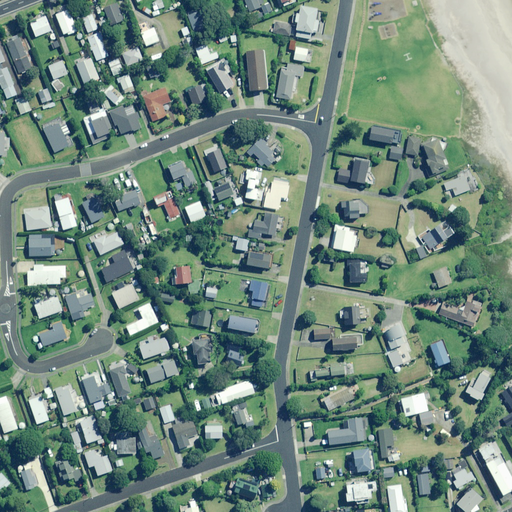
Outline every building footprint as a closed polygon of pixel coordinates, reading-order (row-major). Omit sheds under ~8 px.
[(165,7),(162,0),(158,0),(155,1),(157,5),(153,7),(155,11),(165,7)] [(265,5),(264,4),(262,0),(247,0),(246,0),(250,12),(261,7),(264,15),(273,12),(270,3),(265,5)] [(122,15),(117,3),(104,9),(111,26),(126,20),(124,14),(122,15)] [(318,9),(301,7),(300,15),(294,14),(292,22),(298,23),(296,37),(311,39),(312,33),(318,34),(319,21),(316,21),(318,9)] [(77,31),(69,10),(56,15),(65,36),(77,31)] [(207,29),(200,10),(188,14),(195,34),(207,29)] [(99,29),(93,14),(83,18),(88,33),(99,29)] [(52,31),(46,17),(37,20),(38,22),(31,24),(36,37),(52,31)] [(292,25),(276,22),(274,33),(290,36),(292,25)] [(190,34),(187,27),(182,30),(184,36),(190,34)] [(160,41),(154,28),(141,33),(147,47),(160,41)] [(109,56),(100,33),(88,38),(97,61),(109,56)] [(191,35),(182,39),(183,43),(180,44),(181,48),(186,46),(187,47),(192,45),(191,43),(194,42),(191,35)] [(19,38),(7,43),(12,55),(9,56),(12,65),(15,63),(20,74),(32,68),(19,38)] [(6,62),(0,47),(0,84),(1,84),(7,99),(18,95),(7,68),(4,69),(1,63),(6,62)] [(309,50),(296,47),(294,60),(311,63),(312,56),(308,55),(309,50)] [(266,90),(262,51),(246,52),(250,91),(266,90)] [(214,59),(211,52),(203,55),(206,62),(214,59)] [(100,80),(91,58),(76,64),(85,86),(100,80)] [(120,64),(118,59),(109,62),(114,77),(122,74),(120,69),(124,67),(122,64),(120,64)] [(232,71),(225,60),(207,71),(220,94),(233,86),(226,75),(232,71)] [(68,74),(63,61),(49,67),(54,80),(68,74)] [(304,67),(288,64),(288,68),(282,67),(277,98),(291,100),(293,91),(295,92),(297,79),(295,78),(295,76),(303,77),(304,67)] [(161,75),(158,65),(147,69),(151,78),(161,75)] [(135,90),(129,75),(120,78),(126,94),(135,90)] [(64,88),(59,80),(52,84),(57,92),(64,88)] [(125,98),(112,85),(105,93),(117,106),(125,98)] [(208,101),(202,85),(188,90),(194,106),(208,101)] [(171,102),(166,88),(144,96),(153,122),(167,116),(163,105),(171,102)] [(52,100),(48,89),(39,93),(43,104),(52,100)] [(32,111),(26,96),(16,101),(21,115),(32,111)] [(127,117),(124,107),(111,111),(115,126),(118,125),(121,134),(141,128),(137,114),(127,117)] [(112,138),(103,116),(92,121),(96,133),(90,135),(93,145),(112,138)] [(61,127),(59,124),(53,127),(52,125),(44,129),(55,153),(74,144),(65,125),(61,127)] [(401,132),(372,127),(370,140),(399,145),(401,132)] [(4,138),(5,133),(0,132),(0,155),(4,156),(4,150),(9,150),(9,138),(4,138)] [(421,140),(409,137),(406,154),(418,156),(421,140)] [(265,164),(268,167),(280,156),(279,154),(283,150),(279,145),(272,151),(261,139),(247,152),(251,157),(254,154),(260,160),(258,162),(262,167),(265,164)] [(446,159),(438,139),(424,145),(429,159),(426,160),(429,167),(426,168),(429,177),(447,171),(443,160),(446,159)] [(403,149),(392,147),(390,159),(401,161),(403,149)] [(340,169),(338,182),(352,184),(353,182),(365,184),(368,162),(354,160),(353,172),(340,169)] [(187,174),(182,163),(169,168),(175,182),(183,179),(189,193),(194,191),(192,185),(196,183),(192,172),(187,174)] [(263,173),(248,171),(246,180),(249,180),(246,198),(256,200),(258,190),(255,189),(255,185),(261,186),(263,173)] [(465,176),(463,177),(444,184),(447,191),(453,189),(456,196),(470,190),(465,176)] [(185,188),(182,182),(175,185),(178,191),(185,188)] [(233,195),(228,183),(214,189),(220,201),(233,195)] [(289,186),(272,183),(271,193),(267,193),(264,207),(279,210),(281,198),(287,199),(289,186)] [(140,203),(136,191),(121,197),(122,198),(115,201),(119,211),(140,203)] [(167,202),(164,194),(154,199),(158,207),(164,205),(171,219),(181,214),(174,199),(167,202)] [(63,200),(61,195),(54,197),(64,230),(77,226),(69,198),(63,200)] [(105,217),(96,198),(83,204),(92,223),(105,217)] [(244,203),(242,198),(235,200),(237,206),(244,203)] [(368,213),(368,206),(358,200),(342,201),(343,209),(346,209),(346,218),(350,218),(359,218),(359,214),(368,213)] [(52,227),(49,207),(42,208),(25,211),(27,231),(52,227)] [(284,218),(278,217),(278,215),(265,213),(264,223),(255,221),(253,231),(250,230),(248,237),(261,239),(262,233),(275,236),(276,231),(282,232),(284,218)] [(157,234),(154,224),(149,226),(153,235),(157,234)] [(426,249),(429,247),(430,249),(449,237),(442,225),(425,235),(419,239),(426,249)] [(360,239),(356,238),(357,233),(349,232),(350,229),(336,226),(335,232),(337,232),(334,249),(354,252),(355,247),(358,248),(360,239)] [(124,244),(119,233),(106,238),(105,236),(94,241),(101,255),(124,244)] [(55,235),(42,235),(29,236),(30,257),(55,256),(55,250),(55,235)] [(249,240),(238,239),(237,250),(248,251),(249,240)] [(427,257),(422,246),(416,249),(420,259),(427,257)] [(137,270),(126,249),(110,257),(113,263),(98,270),(106,285),(137,270)] [(271,256),(249,253),(247,265),(269,269),(271,256)] [(366,283),(366,274),(366,260),(359,260),(348,260),(348,266),(350,266),(350,283),(366,283)] [(44,267),(44,265),(35,266),(35,271),(28,272),(28,286),(61,284),(60,278),(66,278),(66,266),(44,267)] [(192,283),(190,266),(175,268),(176,275),(171,276),(173,285),(192,283)] [(452,284),(447,267),(434,272),(440,288),(452,284)] [(135,287),(141,284),(138,279),(132,282),(135,287)] [(267,283),(251,281),(250,291),(254,291),(252,306),(264,307),(267,283)] [(140,300),(132,284),(112,294),(120,309),(140,300)] [(141,284),(135,287),(138,293),(144,289),(141,284)] [(218,289),(207,288),(206,297),(217,299),(218,289)] [(77,299),(76,294),(66,297),(71,315),(95,307),(91,295),(77,299)] [(175,296),(162,294),(161,301),(174,303),(175,296)] [(63,311),(58,297),(35,306),(40,319),(63,311)] [(466,306),(459,309),(443,303),(439,315),(473,327),(481,307),(467,302),(466,306)] [(159,322),(150,304),(139,309),(144,319),(127,327),(131,336),(159,322)] [(359,309),(359,307),(346,308),(346,312),(340,312),(340,319),(344,319),(345,325),(361,324),(360,319),(367,318),(366,309),(359,309)] [(211,312),(199,310),(199,315),(193,315),(192,325),(210,327),(211,312)] [(257,321),(231,316),(228,328),(255,333),(257,321)] [(67,339),(61,322),(52,325),(54,330),(39,335),(42,343),(38,345),(39,349),(67,339)] [(407,344),(400,325),(390,328),(390,331),(385,332),(391,349),(407,344)] [(330,339),(329,329),(314,330),(315,340),(330,339)] [(357,350),(356,335),(342,336),(342,339),(333,339),(333,351),(357,350)] [(165,352),(159,336),(148,340),(138,343),(144,360),(165,352)] [(211,353),(210,340),(193,341),(194,355),(198,355),(198,365),(210,364),(209,353),(211,353)] [(450,362),(442,341),(430,346),(436,361),(435,362),(439,367),(450,362)] [(394,368),(395,368),(397,374),(402,371),(400,365),(404,364),(398,350),(388,354),(394,368)] [(244,357),(230,352),(224,368),(236,372),(238,366),(240,366),(244,357)] [(179,374),(174,361),(147,370),(151,383),(179,374)] [(119,398),(122,397),(124,402),(130,400),(128,395),(131,394),(125,375),(127,374),(124,366),(110,371),(119,398)] [(349,373),(348,366),(310,372),(311,382),(318,381),(317,379),(349,373)] [(102,400),(93,374),(81,378),(91,404),(102,400)] [(491,379),(481,374),(477,382),(472,380),(465,394),(479,401),(491,379)] [(254,394),(250,381),(225,390),(226,391),(210,397),(214,407),(254,394)] [(112,393),(109,382),(104,384),(107,394),(112,393)] [(76,412),(67,386),(56,390),(64,416),(76,412)] [(511,386),(502,393),(511,409),(511,386)] [(54,397),(51,387),(45,390),(48,399),(54,397)] [(355,399),(349,387),(324,400),(329,411),(355,399)] [(419,414),(430,411),(426,394),(401,400),(405,417),(419,414)] [(18,429),(7,397),(0,399),(0,419),(5,434),(18,429)] [(49,421),(41,397),(29,401),(37,425),(49,421)] [(156,408),(153,398),(143,401),(146,411),(156,408)] [(212,407),(209,398),(202,401),(206,410),(212,407)] [(175,420),(170,405),(160,409),(165,424),(175,420)] [(247,423),(243,410),(234,413),(238,425),(247,423)] [(430,411),(419,414),(422,428),(434,425),(430,411)] [(511,424),(511,413),(503,419),(508,427),(511,424)] [(103,439),(95,416),(80,422),(88,444),(103,439)] [(188,421),(186,416),(177,419),(178,425),(173,426),(180,449),(190,446),(188,438),(197,435),(192,420),(188,421)] [(402,424),(389,416),(386,421),(399,429),(402,424)] [(365,441),(362,418),(348,420),(349,429),(327,432),(329,445),(365,441)] [(138,431),(142,442),(137,444),(139,450),(145,448),(147,453),(151,452),(154,460),(164,456),(151,421),(142,425),(143,428),(138,431)] [(223,439),(223,426),(206,427),(206,439),(223,439)] [(394,446),(392,429),(379,431),(382,458),(388,458),(387,446),(394,446)] [(84,452),(78,432),(72,434),(78,453),(84,452)] [(136,437),(117,438),(118,454),(137,454),(136,437)] [(502,453),(495,441),(479,450),(503,496),(511,491),(511,476),(500,454),(502,453)] [(97,456),(95,450),(85,454),(90,468),(95,466),(98,476),(113,471),(108,456),(102,458),(101,454),(97,456)] [(371,450),(368,451),(368,450),(353,452),(355,467),(357,467),(358,473),(371,471),(371,470),(374,469),(371,450)] [(73,472),(69,460),(57,463),(62,481),(75,478),(76,482),(83,480),(80,470),(73,472)] [(468,467),(465,461),(459,464),(461,470),(468,467)] [(326,478),(325,468),(317,469),(318,480),(326,478)] [(395,477),(394,468),(384,469),(385,478),(395,477)] [(35,484),(37,483),(35,475),(33,476),(30,469),(21,472),(27,491),(36,488),(35,484)] [(471,472),(468,474),(465,470),(455,475),(457,480),(454,482),(457,489),(475,479),(471,472)] [(10,483),(2,474),(0,475),(0,491),(0,492),(10,483)] [(428,474),(413,476),(416,496),(430,494),(428,474)] [(259,485),(238,479),(234,493),(254,499),(259,485)] [(377,490),(376,482),(347,486),(348,494),(346,494),(347,502),(357,501),(357,505),(370,503),(370,499),(372,499),(371,491),(377,490)] [(272,497),(270,484),(262,486),(263,498),(272,497)] [(403,501),(401,485),(388,487),(391,511),(408,511),(407,501),(403,501)] [(483,499),(471,489),(457,505),(465,511),(470,511),(471,511),(475,511),(479,508),(477,506),(483,499)]
